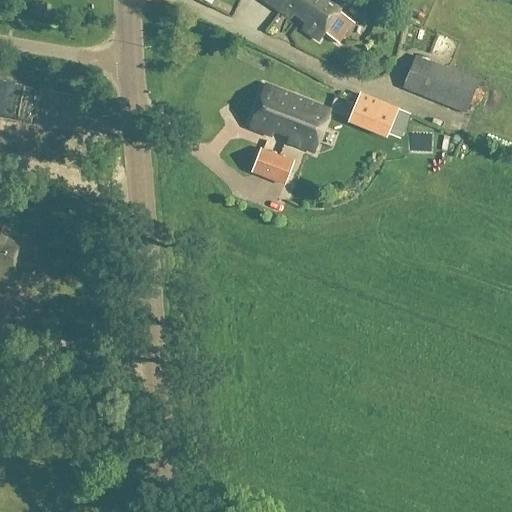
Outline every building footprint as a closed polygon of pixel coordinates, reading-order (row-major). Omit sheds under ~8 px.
[(255,0),(256,1),(256,0),(259,0),(289,20),(293,15),(304,24),(303,31),(318,42),(324,35),(337,45),(352,25),(338,15),(343,9),(330,0),(255,0)] [(465,116),(478,84),(414,58),(401,90),(465,116)] [(264,89),(248,131),(271,140),(273,134),(286,139),(284,145),(313,155),(328,113),(264,89)] [(399,142),(409,117),(383,106),(360,96),(348,125),(385,140),(386,136),(399,142)] [(283,187),(291,166),(260,154),(252,175),(283,187)] [(0,283),(9,286),(25,235),(0,227),(0,283)]
